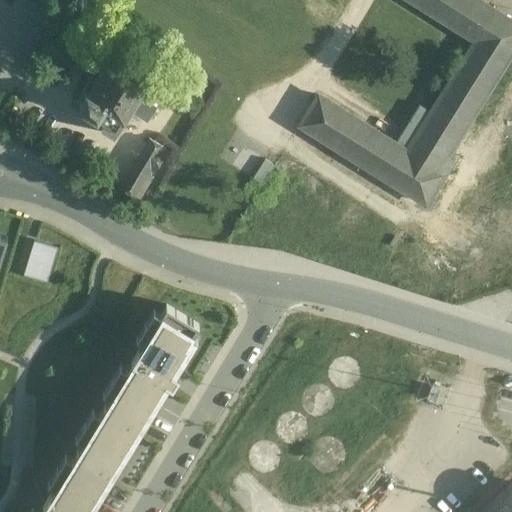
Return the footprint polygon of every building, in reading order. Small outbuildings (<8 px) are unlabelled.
[(395,144),(318,95),(300,123),(425,203),(452,161),(446,158),(511,52),(511,21),(478,0),(411,0),(476,41),(431,113),(419,105),(395,144)] [(124,66),(110,58),(99,76),(103,79),(92,97),(88,95),(80,106),(105,122),(101,128),(114,135),(131,107),(148,117),(164,91),(140,76),(143,70),(127,60),(124,66)] [(94,73),(83,91),(88,95),(99,76),(94,73)] [(149,139),(121,188),(139,199),(166,151),(162,149),(163,147),(149,139)] [(265,159),(253,177),(263,183),(275,165),(265,159)] [(372,206),(355,230),(382,250),(400,226),(372,206)] [(59,247),(34,239),(23,276),(48,284),(59,247)] [(199,323),(166,303),(161,313),(154,308),(136,338),(143,342),(127,368),(120,364),(102,393),(109,397),(100,412),(93,408),(75,437),(83,442),(73,457),(66,454),(48,482),(55,487),(39,511),(32,508),(29,511),(90,511),(168,383),(173,386),(180,373),(177,371),(198,336),(194,333),(199,323)]
